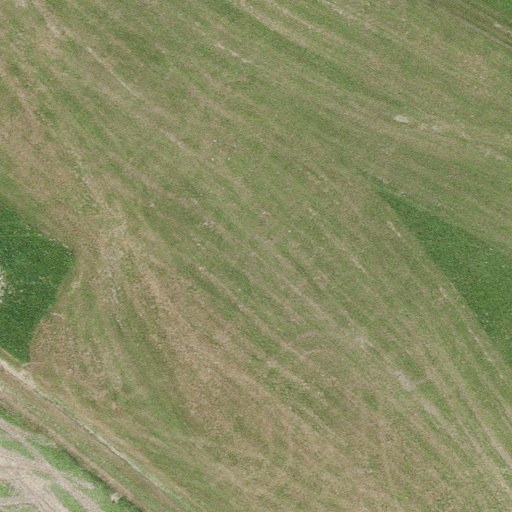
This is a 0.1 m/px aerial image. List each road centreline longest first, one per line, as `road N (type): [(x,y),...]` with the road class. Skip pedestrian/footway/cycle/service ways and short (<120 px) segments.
road 1 (track): [(0,174),(230,511)]
road 2 (track): [(0,375),(174,511)]
